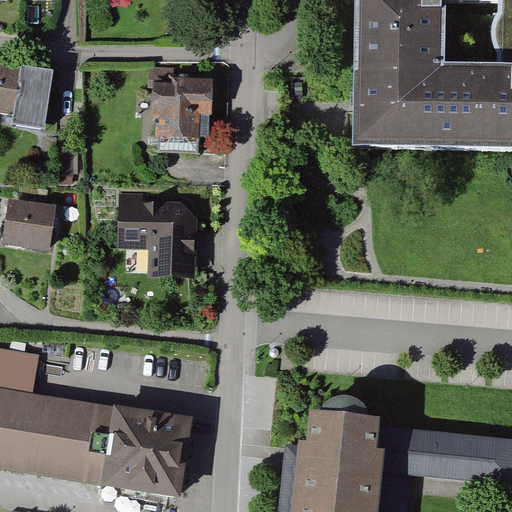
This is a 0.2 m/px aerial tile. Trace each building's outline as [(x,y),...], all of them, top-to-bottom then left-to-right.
[(511,0),(350,0),(348,151),(511,152),(511,0)] [(33,69),(0,64),(0,129),(25,133),(33,69)] [(207,79),(143,83),(148,157),(212,152),(207,79)] [(210,206),(120,195),(110,275),(200,285),(210,206)] [(65,210),(10,199),(1,246),(56,256),(65,210)] [(0,349),(0,472),(180,500),(192,422),(33,396),(39,356),(0,349)] [(322,422),(314,421),(309,459),(301,458),(295,511),(404,511),(408,478),(511,489),(511,447),(378,433),(378,428),(369,427),(369,424),(367,420),(365,416),(362,413),(359,410),(355,408),(352,407),(348,406),(343,406),(339,407),(334,408),(331,410),(328,412),(325,415),(324,419),(322,422)]
